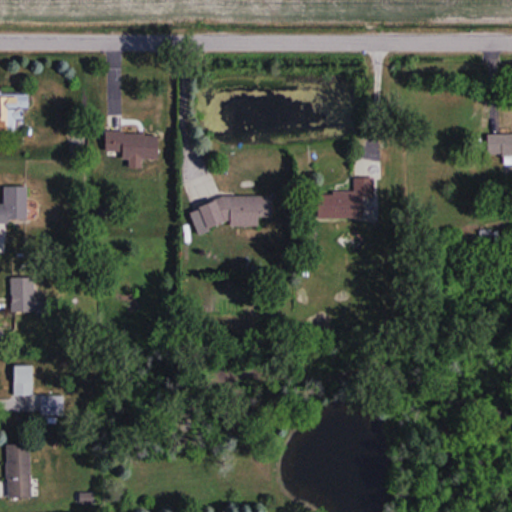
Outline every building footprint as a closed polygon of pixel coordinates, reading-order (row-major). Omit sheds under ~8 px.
[(0,121),(6,122),(7,131),(20,131),(19,120),(30,120),(28,89),(0,90),(0,121)] [(123,158),(160,158),(160,132),(107,131),(106,152),(123,152),(123,158)] [(511,132),(488,132),(488,155),(511,154),(511,132)] [(319,218),(374,219),(374,178),(355,178),(354,192),(319,191),(319,218)] [(28,185),(5,185),(5,203),(0,203),(0,221),(28,222),(28,185)] [(195,228),(275,226),(274,197),(195,198),(195,228)] [(11,276),(11,311),(35,311),(35,276),(11,276)] [(0,347),(12,347),(12,329),(0,329),(0,347)] [(14,364),(14,394),(34,394),(34,364),(14,364)] [(40,415),(64,415),(64,394),(40,394),(40,415)] [(31,497),(31,459),(7,459),(7,497),(31,497)]
